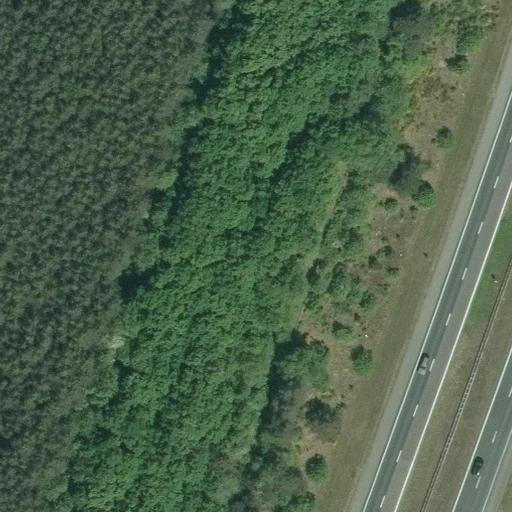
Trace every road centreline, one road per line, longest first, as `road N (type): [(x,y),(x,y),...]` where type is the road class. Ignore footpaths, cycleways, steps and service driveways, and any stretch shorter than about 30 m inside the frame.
road 1 (motorway): [(511,132),(377,511)]
road 2 (motorway): [(466,511),(511,386)]
